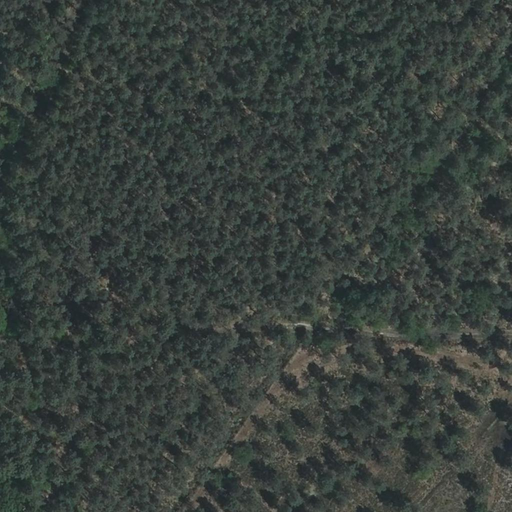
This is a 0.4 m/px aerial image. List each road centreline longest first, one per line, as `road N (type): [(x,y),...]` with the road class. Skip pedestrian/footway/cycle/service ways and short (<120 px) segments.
road 1 (track): [(0,333),(56,357),(189,321),(328,332),(511,332)]
road 2 (track): [(85,0),(0,159)]
